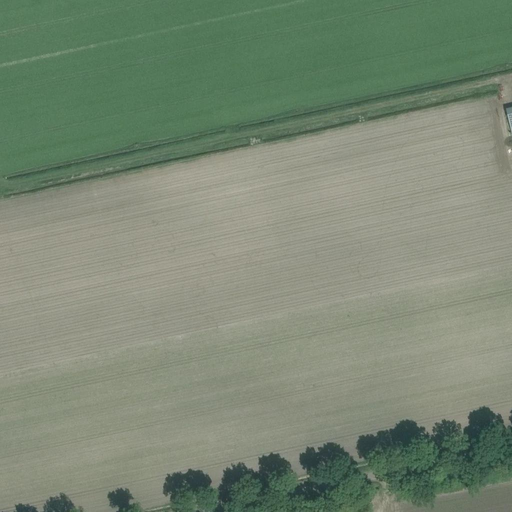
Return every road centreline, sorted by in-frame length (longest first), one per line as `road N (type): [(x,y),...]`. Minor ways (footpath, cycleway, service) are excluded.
road 1 (track): [(13,185),(497,79)]
road 2 (unclassified): [(203,511),(511,446)]
